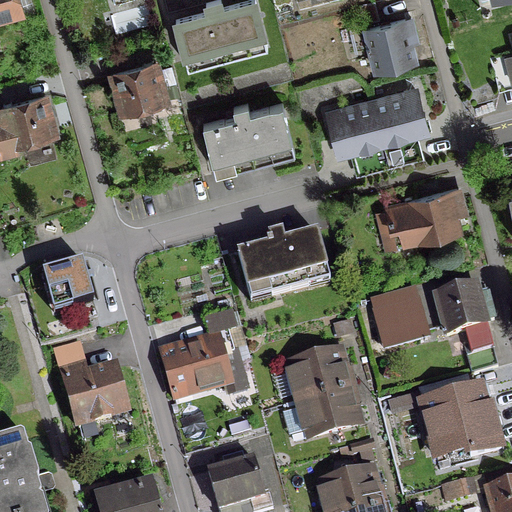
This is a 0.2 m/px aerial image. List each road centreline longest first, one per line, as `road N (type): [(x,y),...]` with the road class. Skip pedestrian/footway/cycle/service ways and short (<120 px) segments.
road 1 (residential): [(186,511),(112,243)]
road 2 (residential): [(112,243),(46,0)]
road 3 (residential): [(318,190),(112,243)]
